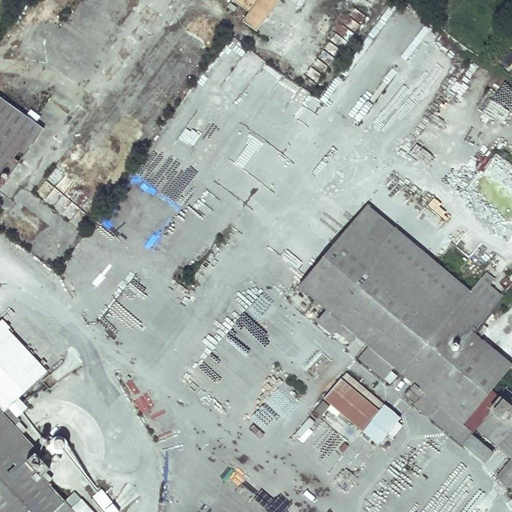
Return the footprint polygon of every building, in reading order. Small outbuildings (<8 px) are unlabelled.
[(236,0),(251,11),(258,0),(236,0)] [(258,0),(251,11),(244,20),(257,29),(278,0),(258,0)] [(231,1),(228,5),(235,10),(238,6),(231,1)] [(500,62),(510,68),(511,63),(511,50),(508,48),(500,62)] [(511,87),(509,86),(501,97),(511,104),(511,87)] [(0,97),(0,175),(3,172),(9,176),(43,129),(0,97)] [(0,175),(0,187),(0,188),(9,176),(3,172),(0,175)] [(81,190),(62,213),(79,227),(98,203),(81,190)] [(366,206),(347,228),(375,251),(394,229),(366,206)] [(347,228),(299,286),(327,310),(318,322),(331,333),(335,329),(341,322),(356,335),(369,346),(359,357),(384,379),(384,378),(388,374),(391,371),(394,367),(415,384),(411,389),(421,396),(415,404),(461,444),(475,428),(480,432),(477,435),(482,440),(486,436),(511,458),(496,476),(510,487),(511,484),(511,407),(499,397),(491,390),(511,365),(471,331),(501,295),(489,285),(480,278),(469,291),(394,229),(375,251),(347,228)] [(480,278),(489,285),(494,280),(485,272),(480,278)] [(0,511),(75,511),(41,475),(49,468),(45,464),(36,454),(38,451),(14,425),(2,413),(11,405),(46,372),(7,330),(9,328),(2,320),(0,322),(0,511)] [(341,322),(335,329),(350,342),(356,335),(341,322)] [(388,374),(384,378),(391,383),(397,376),(391,371),(388,374)] [(346,372),(341,378),(360,394),(365,388),(346,372)] [(341,378),(323,399),(339,412),(336,415),(346,424),(349,421),(377,445),(400,418),(365,388),(360,394),(341,378)] [(133,399),(146,392),(138,379),(126,386),(133,399)] [(511,392),(507,388),(499,397),(511,407),(511,392)] [(322,401),(313,411),(320,417),(328,407),(322,401)] [(11,405),(2,413),(14,425),(20,420),(20,415),(11,405)] [(58,452),(70,444),(62,433),(50,441),(58,452)] [(472,435),(464,445),(484,462),(492,452),(472,435)] [(57,453),(45,464),(49,468),(49,469),(61,458),(57,453)] [(106,511),(118,511),(121,509),(102,488),(92,497),(106,511)]
